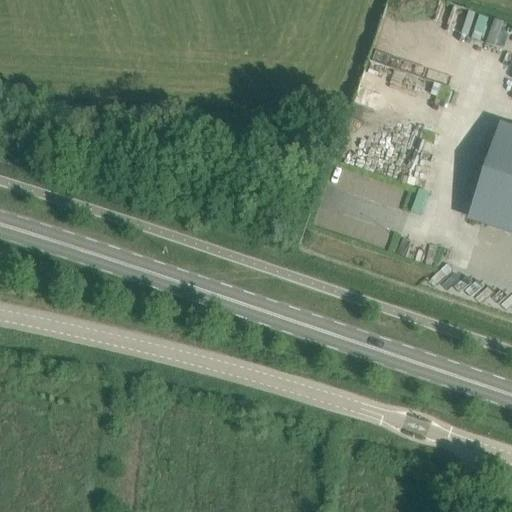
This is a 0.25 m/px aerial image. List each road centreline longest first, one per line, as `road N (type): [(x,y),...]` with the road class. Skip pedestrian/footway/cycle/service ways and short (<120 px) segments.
road 1 (secondary): [(511,394),(0,232)]
road 2 (unclassified): [(511,461),(281,387),(0,319)]
